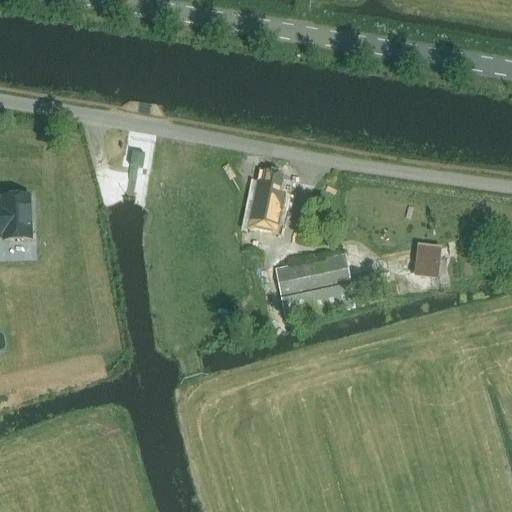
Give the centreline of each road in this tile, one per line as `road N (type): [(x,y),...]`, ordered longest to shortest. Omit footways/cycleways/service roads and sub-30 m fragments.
road 1 (unclassified): [(511,188),(0,102)]
road 2 (tertiary): [(511,69),(101,0)]
